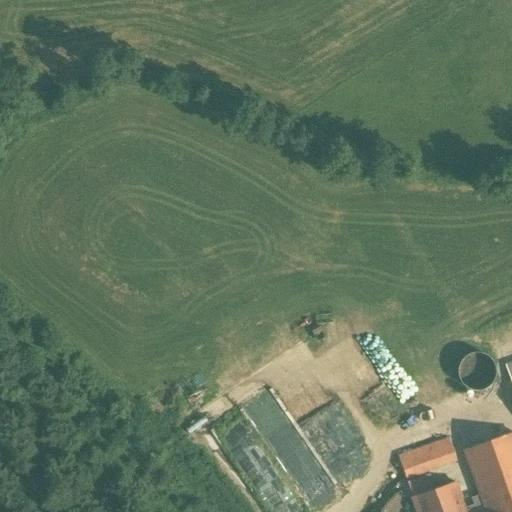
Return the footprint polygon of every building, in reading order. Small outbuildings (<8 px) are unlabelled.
[(468,389),(477,391),(485,389),(491,383),(495,375),(494,367),(491,361),(486,356),(479,353),(472,353),(464,358),(458,365),(457,375),(461,383),(468,389)] [(511,511),(511,434),(465,451),(480,495),(486,511),(511,511)] [(448,440),(398,458),(406,478),(456,460),(448,440)] [(417,511),(465,511),(464,508),(455,483),(412,498),(417,511)] [(464,508),(465,511),(486,511),(480,495),(471,498),(474,506),(464,508)]
